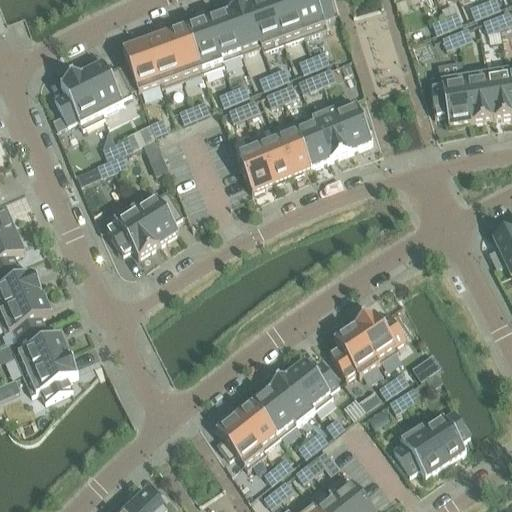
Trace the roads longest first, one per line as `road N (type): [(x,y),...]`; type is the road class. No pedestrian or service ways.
road 1 (residential): [(419,175),(366,189),(236,246),(114,326)]
road 2 (residential): [(180,412),(276,338),(446,228)]
road 3 (residential): [(114,326),(4,72)]
road 4 (residential): [(4,72),(157,0)]
road 5 (residential): [(446,228),(511,358)]
road 6 (residential): [(73,511),(161,427)]
